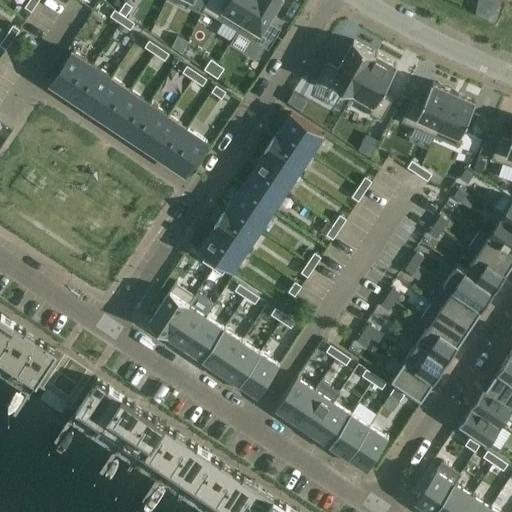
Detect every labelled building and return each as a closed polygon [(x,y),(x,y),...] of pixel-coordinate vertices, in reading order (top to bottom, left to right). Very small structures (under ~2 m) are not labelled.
[(31,11),(38,1),(37,0),(28,0),(25,6),(31,11)] [(190,0),(188,6),(202,12),(204,9),(207,0),(190,0)] [(207,0),(204,9),(218,17),(237,29),(254,0),(207,0)] [(254,0),(237,29),(256,41),(268,48),(281,28),(269,20),(281,0),(254,0)] [(125,1),(118,11),(125,15),(132,5),(125,1)] [(110,15),(120,22),(125,15),(118,11),(115,8),(110,15)] [(495,23),(500,14),(476,10),(475,13),(495,23)] [(125,15),(120,22),(130,29),(135,22),(125,15)] [(157,22),(150,32),(157,37),(164,27),(157,22)] [(6,34),(13,39),(20,28),(13,24),(6,34)] [(0,44),(6,49),(13,39),(6,34),(0,43),(0,44)] [(178,35),(172,46),(183,52),(188,40),(178,35)] [(144,46),(155,53),(159,46),(149,39),(144,46)] [(327,62),(316,83),(328,90),(330,85),(351,97),(376,52),(354,40),(338,68),(327,62)] [(169,53),(159,46),(155,53),(165,59),(169,53)] [(51,82),(71,95),(93,63),(73,50),(51,82)] [(376,52),(351,97),(371,108),(369,112),(381,119),(393,99),(382,92),(398,64),(376,52)] [(211,58),(204,68),(210,73),(217,62),(211,58)] [(224,67),(217,62),(210,73),(217,77),(224,67)] [(90,108),(111,76),(92,63),(71,95),(90,108)] [(182,71),(192,78),(197,71),(187,64),(182,71)] [(197,71),(192,78),(203,85),(207,78),(197,71)] [(109,121),(130,89),(111,76),(90,108),(109,121)] [(411,99),(401,121),(435,135),(454,91),(432,81),(422,104),(411,99)] [(226,91),(216,84),(211,91),(222,98),(226,91)] [(128,133),(149,101),(130,89),(109,121),(128,133)] [(454,91),(435,135),(457,145),(476,101),(454,91)] [(287,102),(303,113),(309,101),(293,92),(287,102)] [(147,146),(168,114),(149,101),(128,133),(147,146)] [(166,159),(187,127),(168,114),(147,146),(166,159)] [(308,156),(321,136),(289,114),(276,134),(308,156)] [(185,172),(207,140),(187,127),(166,159),(185,172)] [(295,174),(308,156),(276,134),(263,153),(295,174)] [(367,134),(359,150),(372,156),(379,140),(367,134)] [(499,136),(491,159),(511,165),(511,134),(510,140),(499,136)] [(295,174),(263,153),(251,172),(283,193),(295,174)] [(422,165),(412,158),(407,166),(417,173),(422,165)] [(443,174),(453,180),(461,167),(451,161),(443,174)] [(433,172),(422,165),(417,173),(428,180),(433,172)] [(473,173),(466,168),(460,177),(467,181),(473,173)] [(283,193),(251,172),(238,191),(270,212),(283,193)] [(365,176),(358,186),(365,190),(372,180),(365,176)] [(365,190),(358,186),(351,196),(358,200),(365,190)] [(410,187),(405,197),(420,204),(424,194),(410,187)] [(466,192),(459,187),(453,196),(460,200),(466,192)] [(257,231),(270,212),(238,191),(225,210),(257,231)] [(511,198),(501,215),(511,223),(511,198)] [(257,231),(225,210),(212,229),(245,250),(257,231)] [(333,224),(340,228),(347,218),(340,213),(333,224)] [(447,219),(441,215),(435,223),(441,228),(447,219)] [(511,223),(501,215),(489,233),(481,227),(480,228),(511,249),(511,223)] [(441,228),(435,223),(429,232),(436,236),(441,228)] [(340,228),(333,224),(326,234),(333,238),(340,228)] [(511,262),(511,249),(480,228),(468,246),(506,271),(511,262)] [(245,250),(212,229),(199,248),(207,253),(217,260),(227,267),(231,270),(245,250)] [(494,289),(506,271),(468,246),(468,247),(476,252),(465,269),(457,263),(456,264),(494,289)] [(314,251),(308,261),(314,266),(321,256),(314,251)] [(423,255),(417,251),(411,259),(417,264),(423,255)] [(212,267),(217,260),(207,253),(202,260),(212,267)] [(417,264),(411,259),(405,268),(412,272),(417,264)] [(227,267),(217,260),(212,267),(222,274),(227,267)] [(308,276),(314,266),(308,261),(301,271),(308,276)] [(412,272),(411,273),(418,278),(424,268),(417,264),(412,272)] [(456,264),(444,282),(482,307),(494,289),(456,264)] [(302,285),(295,280),(288,291),(295,295),(302,285)] [(167,334),(194,294),(176,281),(149,321),(167,334)] [(444,282),(432,300),(470,325),(482,307),(444,282)] [(235,289),(245,296),(249,289),(239,283),(235,289)] [(399,291),(393,287),(387,295),(394,300),(399,291)] [(412,307),(418,293),(408,288),(402,303),(412,307)] [(249,289),(245,296),(255,303),(259,296),(249,289)] [(185,346),(207,314),(190,302),(195,294),(194,294),(167,334),(185,346)] [(394,300),(387,295),(381,304),(388,308),(394,300)] [(470,325),(432,300),(420,318),(458,343),(470,325)] [(281,320),(285,313),(275,307),(271,313),(281,320)] [(0,345),(15,324),(0,313),(0,345)] [(285,313),(281,320),(291,327),(295,320),(285,313)] [(185,346),(203,358),(225,326),(207,314),(185,346)] [(416,341),(446,361),(458,343),(420,318),(428,324),(416,341)] [(368,323),(363,331),(369,336),(375,327),(368,323)] [(0,345),(0,359),(15,370),(36,338),(15,324),(0,345)] [(243,338),(225,326),(203,358),(221,370),(243,338)] [(369,336),(363,331),(357,340),(364,344),(369,336)] [(15,370),(37,385),(58,353),(36,338),(15,370)] [(221,370),(239,382),(261,350),(243,338),(221,370)] [(446,361),(416,341),(404,359),(434,379),(446,361)] [(331,344),(326,350),(336,357),(340,350),(331,344)] [(280,362),(261,350),(239,382),(258,395),(280,362)] [(340,350),(336,357),(346,364),(350,357),(340,350)] [(511,353),(510,351),(498,369),(511,379),(511,353)] [(434,379),(404,359),(392,378),(422,398),(434,379)] [(372,381),(376,374),(366,368),(362,374),(372,381)] [(511,379),(498,369),(486,387),(484,385),(483,386),(511,405),(511,379)] [(295,419),(321,379),(320,378),(315,386),(297,374),(276,406),(295,419)] [(376,374),(372,381),(382,388),(386,381),(376,374)] [(97,379),(76,411),(101,428),(123,396),(97,379)] [(312,431),(339,391),(321,379),(295,419),(312,431)] [(400,400),(404,393),(394,386),(390,393),(400,400)] [(511,405),(483,386),(471,404),(501,424),(511,407),(511,405)] [(330,443),(352,411),(335,399),(340,391),(339,391),(312,431),(330,443)] [(123,396),(101,428),(123,442),(144,410),(123,396)] [(459,422),(489,442),(501,424),(471,404),(459,422)] [(144,410),(123,442),(144,456),(165,424),(144,410)] [(348,455),(370,423),(352,411),(330,443),(348,455)] [(367,468),(389,435),(370,423),(348,455),(367,468)] [(165,424),(144,456),(165,470),(187,439),(165,424)] [(480,444),(470,437),(465,444),(475,450),(480,444)] [(187,439),(165,470),(190,487),(211,455),(187,439)] [(493,462),(498,456),(488,449),(483,456),(493,462)] [(211,455),(190,487),(211,501),(233,469),(211,455)] [(498,456),(493,462),(503,469),(508,462),(498,456)] [(433,511),(455,480),(437,467),(415,500),(433,511)] [(233,469),(211,501),(227,511),(234,511),(254,484),(233,469)] [(459,511),(473,492),(455,480),(433,511),(459,511)] [(254,484),(234,511),(265,511),(275,498),(254,484)] [(485,511),(491,504),(473,492),(459,511),(485,511)] [(296,511),(275,498),(265,511),(296,511)]
